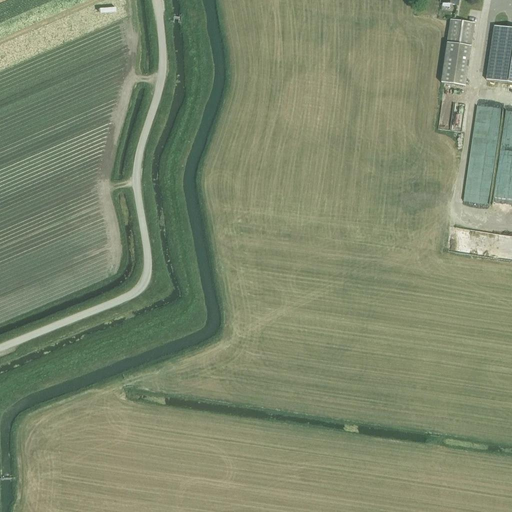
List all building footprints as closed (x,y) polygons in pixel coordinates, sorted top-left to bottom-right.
[(450,20),(447,44),(470,47),(474,24),(450,20)] [(486,81),(511,84),(511,29),(494,27),(486,81)] [(491,116),(470,116),(470,182),(483,182),(483,169),(488,169),(488,157),(491,157),(491,116)] [(511,194),(511,178),(511,128),(501,127),(495,192),(511,194)] [(464,228),(461,247),(494,251),(496,232),(464,228)]
